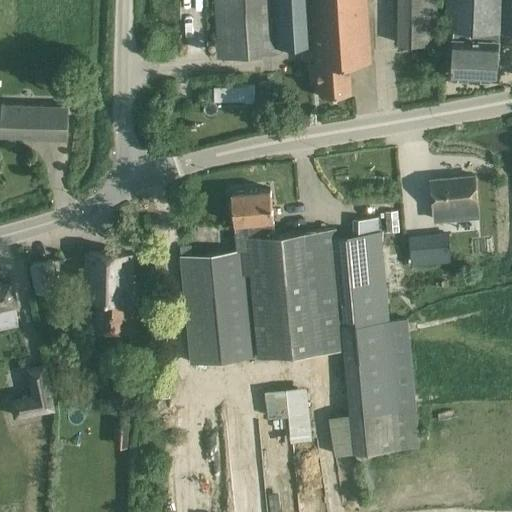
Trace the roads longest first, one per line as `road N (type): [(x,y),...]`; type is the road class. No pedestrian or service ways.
road 1 (tertiary): [(127,174),(511,101)]
road 2 (unclassified): [(127,174),(125,0)]
road 3 (tertiary): [(0,237),(95,212),(127,174)]
